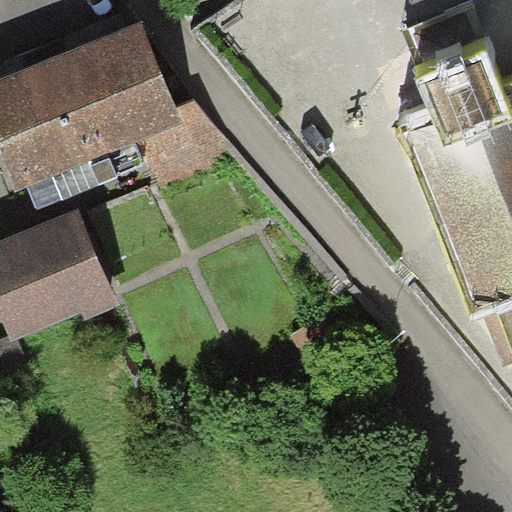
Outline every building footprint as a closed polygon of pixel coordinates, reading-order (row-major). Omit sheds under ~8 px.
[(13,81),(0,86),(0,158),(17,199),(143,147),(164,187),(234,154),(195,104),(177,116),(140,28),(13,81)] [(437,132),(411,143),(477,316),(483,313),(506,370),(511,367),(511,107),(493,116),(482,86),(426,105),(437,132)] [(122,309),(77,214),(0,246),(0,316),(9,339),(12,348),(20,344),(82,318),(86,325),(122,309)] [(322,318),(293,336),(307,359),(336,341),(322,318)] [(0,389),(32,378),(20,344),(12,348),(9,339),(0,342),(0,389)]
